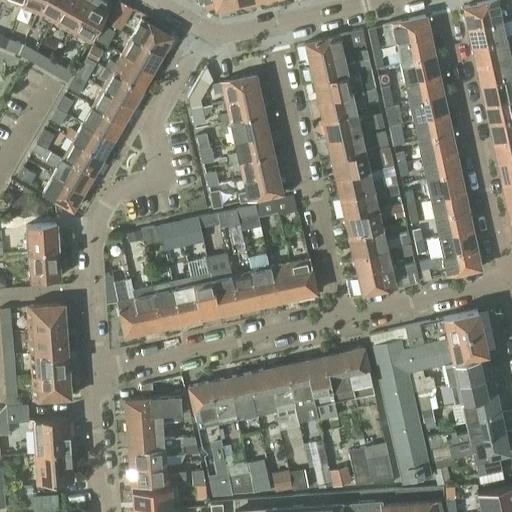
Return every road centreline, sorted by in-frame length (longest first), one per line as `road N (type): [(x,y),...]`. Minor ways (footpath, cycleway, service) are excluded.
road 1 (residential): [(92,373),(91,238),(118,188),(146,186),(160,165),(151,124),(209,35)]
road 2 (residential): [(505,284),(442,0)]
road 3 (residential): [(341,317),(273,35)]
road 4 (residential): [(92,373),(341,317)]
road 5 (residential): [(341,317),(505,284)]
road 6 (residential): [(273,35),(420,0)]
road 7 (residential): [(108,511),(98,485),(92,373)]
